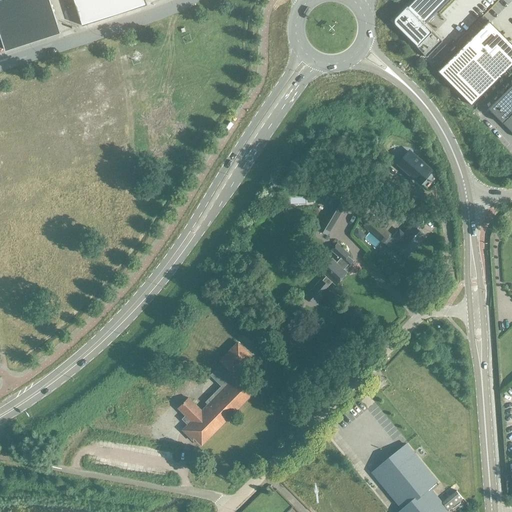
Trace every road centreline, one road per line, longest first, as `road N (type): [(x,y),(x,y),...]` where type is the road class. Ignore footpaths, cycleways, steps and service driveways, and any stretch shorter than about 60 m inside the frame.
road 1 (secondary): [(0,421),(135,313),(320,63)]
road 2 (secondary): [(300,49),(139,294),(72,360),(0,411)]
road 3 (residential): [(232,501),(426,313),(469,309)]
road 4 (residential): [(232,501),(30,462)]
road 5 (unclassified): [(0,63),(185,0)]
road 6 (unclassified): [(468,200),(442,132),(396,77)]
road 7 (unclassified): [(491,511),(483,388)]
